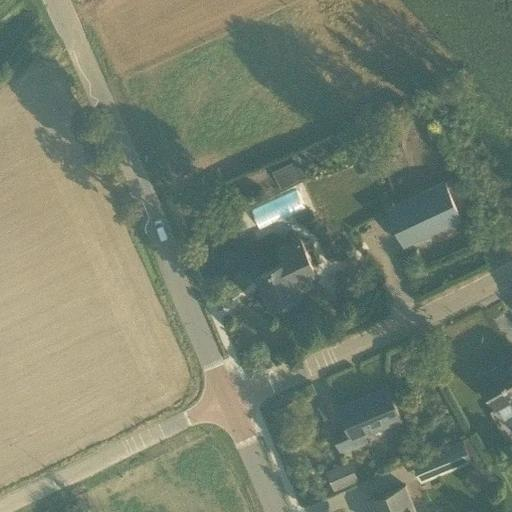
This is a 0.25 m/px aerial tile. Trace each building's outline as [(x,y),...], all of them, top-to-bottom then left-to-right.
[(404,246),(472,214),(454,176),(385,210),(404,246)] [(272,307),(301,294),(313,287),(307,270),(314,266),(301,237),(279,247),(285,261),(257,274),(272,307)] [(511,361),(510,363),(508,360),(480,376),(499,408),(511,400),(511,361)] [(342,452),(368,441),(364,432),(399,417),(388,386),(340,406),(348,425),(333,431),(342,452)] [(440,475),(472,462),(463,438),(431,452),(440,475)] [(339,465),(326,470),(334,490),(347,484),(359,480),(351,460),(339,465)] [(374,511),(415,511),(405,485),(370,500),(374,511)]
